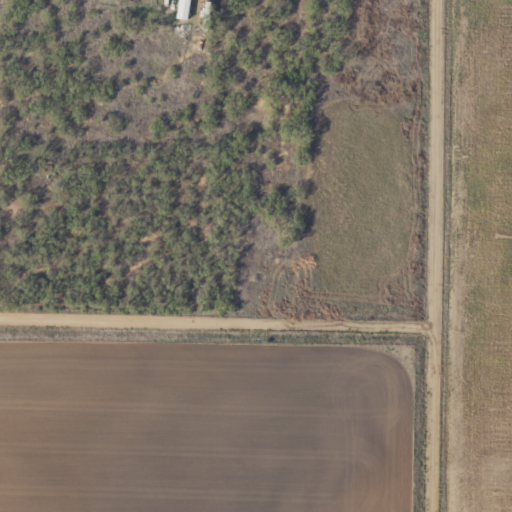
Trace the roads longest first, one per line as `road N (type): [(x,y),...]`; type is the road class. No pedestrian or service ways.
road 1 (residential): [(424,511),(437,0)]
road 2 (residential): [(431,328),(0,324)]
